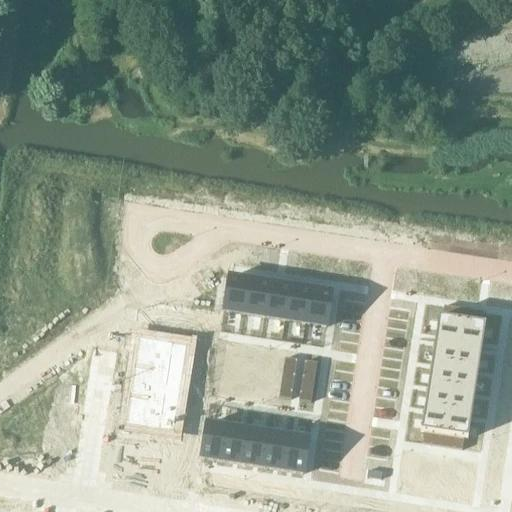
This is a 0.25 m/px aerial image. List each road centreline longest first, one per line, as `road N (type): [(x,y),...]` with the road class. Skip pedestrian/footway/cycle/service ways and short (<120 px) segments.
road 1 (residential): [(228,230),(511,273)]
road 2 (residential): [(146,265),(133,239),(136,217),(228,230)]
